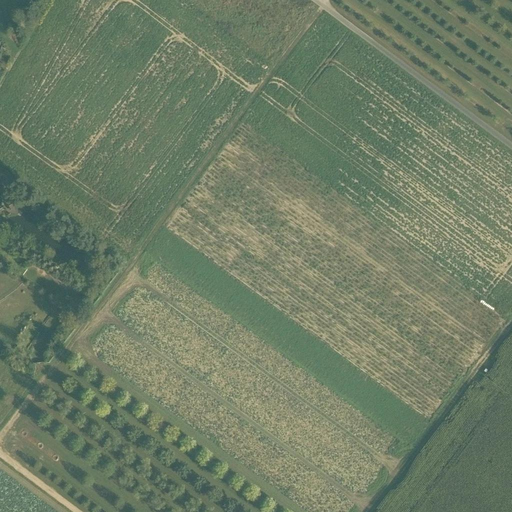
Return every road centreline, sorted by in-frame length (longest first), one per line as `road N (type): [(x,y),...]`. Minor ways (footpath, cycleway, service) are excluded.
road 1 (track): [(327,0),(0,435)]
road 2 (track): [(369,511),(511,323)]
road 3 (unclassified): [(324,8),(511,147)]
